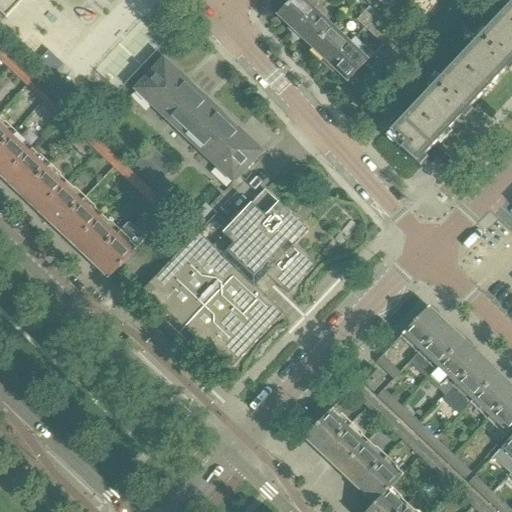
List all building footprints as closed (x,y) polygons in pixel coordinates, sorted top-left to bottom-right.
[(315,11),(325,0),(291,0),(276,16),(277,17),(277,16),(295,33),(315,11)] [(511,3),(503,13),(511,20),(511,3)] [(357,21),(365,29),(377,15),(369,8),(357,21)] [(295,33),(312,49),(333,27),(315,11),(295,33)] [(511,20),(503,13),(458,61),(488,89),(506,70),(509,73),(511,69),(511,20)] [(377,15),(365,29),(383,45),(395,32),(377,15)] [(312,49),(330,66),(350,44),(333,27),(312,49)] [(378,50),(387,58),(404,41),(395,32),(383,45),(378,50)] [(354,40),(350,44),(330,66),(347,82),(346,82),(347,83),(372,57),(354,40)] [(387,58),(396,66),(412,49),(404,41),(387,58)] [(412,49),(396,66),(405,74),(421,57),(412,49)] [(38,63),(53,77),(64,65),(49,51),(38,63)] [(1,62),(10,70),(16,63),(7,55),(1,62)] [(262,153),(187,82),(164,60),(135,90),(233,183),(262,153)] [(458,61),(414,107),(443,137),(461,117),(464,120),(472,112),(469,109),(488,89),(458,61)] [(10,70),(18,78),(24,71),(16,63),(10,70)] [(64,65),(53,77),(60,84),(71,72),(64,65)] [(18,78),(26,86),(33,79),(24,71),(18,78)] [(21,91),(29,99),(40,87),(33,79),(26,86),(21,91)] [(38,96),(44,103),(51,96),(40,87),(29,99),(32,102),(38,96)] [(44,103),(53,111),(59,104),(51,96),(44,103)] [(53,111),(62,119),(68,113),(59,104),(53,111)] [(443,137),(414,107),(390,133),(404,146),(401,150),(420,167),(428,159),(425,156),(443,137)] [(62,119),(71,128),(77,121),(68,113),(62,119)] [(71,128),(79,136),(86,129),(77,121),(71,128)] [(0,149),(12,137),(0,125),(0,149)] [(79,136),(88,144),(94,137),(86,129),(79,136)] [(0,149),(0,176),(4,180),(30,153),(12,137),(0,149)] [(88,144),(97,152),(103,146),(94,137),(88,144)] [(97,152),(105,161),(112,154),(103,146),(97,152)] [(136,165),(157,185),(173,168),(151,148),(136,165)] [(4,180),(21,196),(47,170),(30,153),(4,180)] [(105,161),(114,169),(120,162),(112,154),(105,161)] [(114,169),(123,177),(129,170),(120,162),(114,169)] [(21,196),(39,213),(64,186),(47,170),(21,196)] [(123,177),(131,185),(137,178),(129,170),(123,177)] [(131,185),(140,193),(146,187),(137,178),(131,185)] [(39,213),(56,229),(82,203),(64,186),(39,213)] [(140,193),(149,201),(155,195),(146,187),(140,193)] [(316,266),(298,248),(295,246),(305,235),(301,232),(305,228),(265,190),(212,246),(198,233),(144,291),(165,310),(154,322),(184,350),(195,339),(229,372),(284,314),(261,292),(265,288),(268,291),(275,283),(288,296),(316,266)] [(149,201),(157,209),(163,203),(155,195),(149,201)] [(56,229),(74,246),(99,219),(101,216),(94,210),(96,208),(86,199),(82,203),(56,229)] [(163,203),(157,209),(167,218),(173,212),(163,203)] [(74,246),(91,262),(116,236),(99,219),(74,246)] [(116,236),(91,262),(109,279),(134,252),(116,236)] [(403,334),(421,351),(446,325),(428,308),(403,334)] [(421,351),(438,368),(464,341),(446,325),(421,351)] [(438,368),(455,384),(481,357),(464,341),(438,368)] [(376,364),(385,372),(391,365),(382,357),(376,364)] [(455,384),(473,401),(498,374),(481,357),(455,384)] [(391,365),(385,372),(393,380),(400,373),(391,365)] [(359,380),(373,393),(385,380),(372,367),(359,380)] [(473,401),(491,417),(511,394),(511,387),(498,374),(473,401)] [(349,391),(358,400),(364,393),(355,385),(349,391)] [(377,397),(386,406),(392,399),(383,390),(377,397)] [(358,400),(367,408),(373,401),(364,393),(358,400)] [(511,394),(491,417),(509,434),(511,430),(511,394)] [(386,406),(395,414),(401,407),(392,399),(386,406)] [(367,408),(376,416),(382,410),(373,401),(367,408)] [(395,414),(404,422),(410,416),(401,407),(395,414)] [(376,416),(385,425),(391,418),(382,410),(376,416)] [(305,438),(322,455),(348,429),(330,412),(305,438)] [(404,422),(412,430),(418,423),(410,416),(404,422)] [(385,425),(394,433),(400,426),(391,418),(385,425)] [(412,430),(421,438),(427,432),(418,423),(412,430)] [(394,433),(402,441),(408,434),(400,426),(394,433)] [(322,455),(340,471),(365,445),(348,429),(322,455)] [(421,438),(430,447),(436,440),(427,432),(421,438)] [(402,441),(411,449),(417,443),(408,434),(402,441)] [(511,437),(502,448),(511,456),(511,437)] [(430,447),(438,455),(445,448),(436,440),(430,447)] [(411,449),(419,457),(425,451),(417,443),(411,449)] [(340,471),(357,488),(382,462),(365,445),(340,471)] [(438,455),(447,463),(453,457),(445,448),(438,455)] [(419,457),(428,466),(434,459),(425,451),(419,457)] [(447,463),(456,472),(462,465),(453,457),(447,463)] [(428,466),(437,474),(443,468),(434,459),(428,466)] [(357,488),(375,504),(386,492),(387,493),(400,479),(382,462),(357,488)] [(462,465),(456,472),(465,480),(471,474),(462,465)] [(437,474),(446,482),(452,476),(443,468),(437,474)] [(446,482),(453,490),(460,483),(452,476),(446,482)] [(469,484),(477,492),(484,485),(475,477),(469,484)] [(453,490),(463,498),(469,492),(460,483),(453,490)] [(477,492),(486,500),(493,494),(484,485),(477,492)] [(367,511),(400,511),(404,509),(387,493),(386,492),(375,504),(367,511)] [(463,498),(472,507),(478,501),(469,492),(463,498)] [(486,500),(495,509),(501,502),(493,494),(486,500)] [(472,507),(477,511),(485,511),(487,510),(478,501),(472,507)] [(495,509),(498,511),(508,511),(510,510),(501,502),(495,509)]
